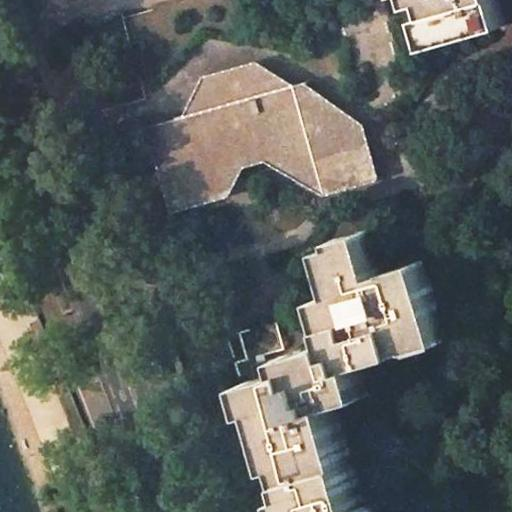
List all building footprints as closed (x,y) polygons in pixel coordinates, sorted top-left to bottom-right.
[(413,0),(415,5),(427,1),(431,14),(427,16),(431,29),(436,34),(439,44),(450,41),(505,25),(498,0),(413,0)] [(296,87),(261,67),(208,82),(215,108),(153,126),(178,208),(227,193),(221,169),(225,168),(229,161),(228,157),(266,146),(269,156),(290,169),(292,176),(317,169),(368,154),(361,128),(337,135),(329,104),(303,88),(297,91),(296,87)] [(266,146),(228,157),(229,161),(225,168),(269,156),(266,146)] [(323,192),(374,177),(368,154),(317,169),(323,192)] [(328,296),(340,339),(332,340),(332,342),(340,370),(360,364),(402,353),(401,351),(415,347),(414,342),(443,334),(424,266),(395,274),(393,270),(379,274),(369,236),(325,248),(337,293),(328,296)] [(285,349),(277,322),(227,335),(241,376),(261,370),(256,356),(285,349)] [(365,380),(360,364),(340,370),(332,342),(291,353),(295,367),(256,379),(273,437),(280,434),(292,477),(352,461),(335,404),(361,396),(357,383),(365,380)] [(364,504),(352,461),(292,477),(302,511),(377,511),(375,501),(364,504)]
